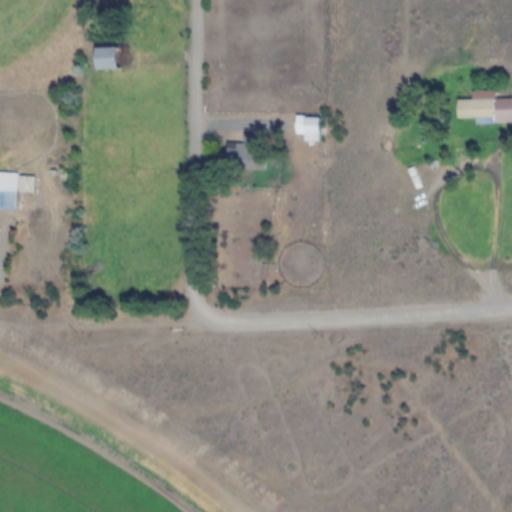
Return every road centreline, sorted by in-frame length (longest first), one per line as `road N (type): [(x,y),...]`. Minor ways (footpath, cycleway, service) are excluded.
road 1 (residential): [(489,307),(187,325),(0,321)]
road 2 (residential): [(187,325),(189,0)]
